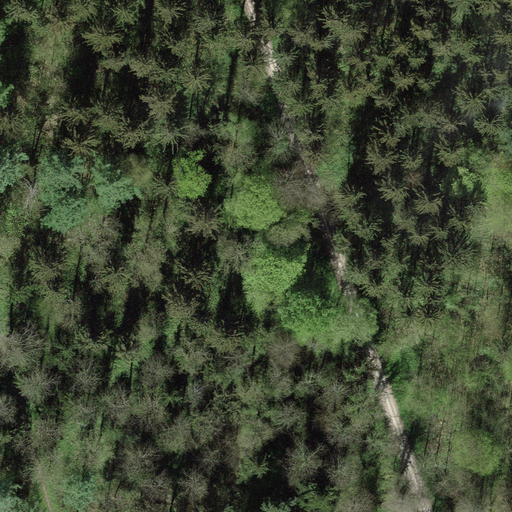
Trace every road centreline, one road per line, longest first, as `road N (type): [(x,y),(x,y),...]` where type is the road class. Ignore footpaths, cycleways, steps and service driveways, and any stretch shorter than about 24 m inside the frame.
road 1 (track): [(422,511),(248,0)]
road 2 (track): [(47,511),(0,352)]
